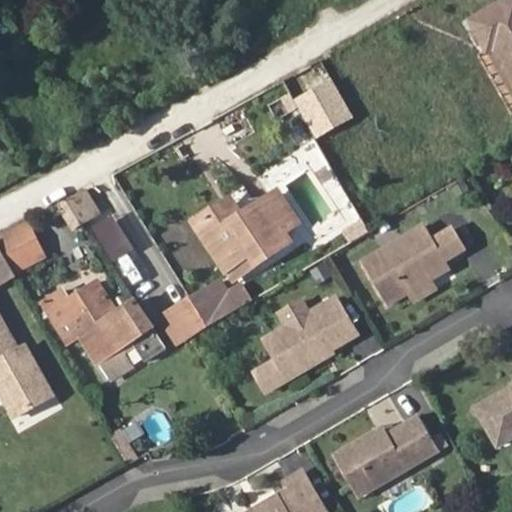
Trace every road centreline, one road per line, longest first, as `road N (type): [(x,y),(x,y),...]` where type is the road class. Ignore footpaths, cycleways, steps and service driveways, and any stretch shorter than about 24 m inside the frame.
road 1 (residential): [(98,511),(152,478),(240,460),(511,300)]
road 2 (residential): [(0,223),(398,0)]
